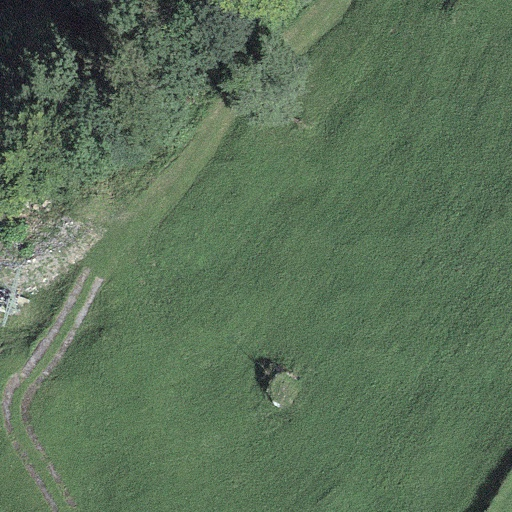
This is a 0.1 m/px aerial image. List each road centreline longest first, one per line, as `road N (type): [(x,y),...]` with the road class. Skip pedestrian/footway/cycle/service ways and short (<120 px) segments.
road 1 (track): [(333,0),(321,18),(243,76),(176,180),(103,261),(16,403),(19,431),(67,511)]
road 2 (track): [(137,216),(0,243)]
